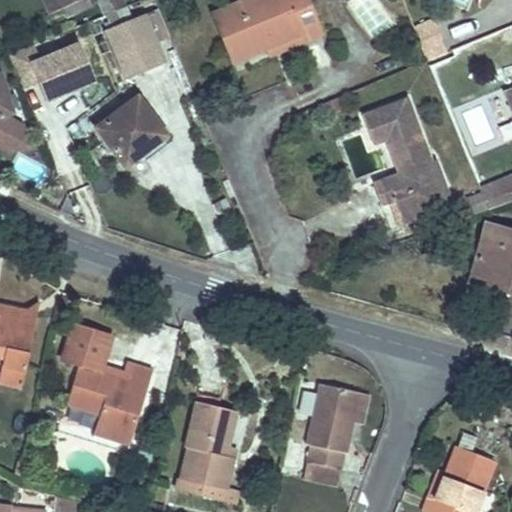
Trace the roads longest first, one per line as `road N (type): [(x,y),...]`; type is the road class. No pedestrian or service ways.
road 1 (tertiary): [(0,204),(214,289),(429,355)]
road 2 (unknown): [(374,69),(284,103),(264,135),(300,316)]
road 3 (residential): [(429,355),(368,511)]
